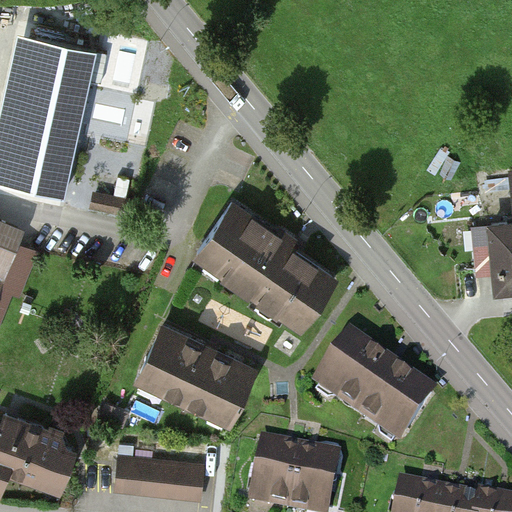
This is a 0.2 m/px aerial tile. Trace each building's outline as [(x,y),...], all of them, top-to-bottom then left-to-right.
[(98,45),(40,31),(6,178),(65,191),(98,45)] [(511,289),(511,170),(511,183),(511,218),(485,221),(492,291),(511,289)] [(128,199),(97,192),(94,205),(125,212),(128,199)] [(339,275),(232,201),(193,257),(300,332),(339,275)] [(0,281),(17,239),(0,232),(0,281)] [(258,364),(162,324),(138,381),(234,422),(258,364)] [(439,393),(352,334),(316,388),(403,447),(439,393)] [(0,486),(7,466),(33,475),(35,468),(63,478),(74,447),(69,446),(62,433),(7,413),(3,423),(0,421),(0,433),(0,434),(0,486)] [(302,444),(263,437),(251,505),(290,511),(302,444)] [(329,511),(341,451),(302,444),(290,511),(292,511),(329,511)] [(206,463),(120,456),(118,492),(203,499),(206,463)] [(436,511),(441,485),(402,479),(396,511),(436,511)] [(477,511),(480,491),(441,485),(436,511),(477,511)] [(511,511),(511,496),(480,491),(477,511),(511,511)]
